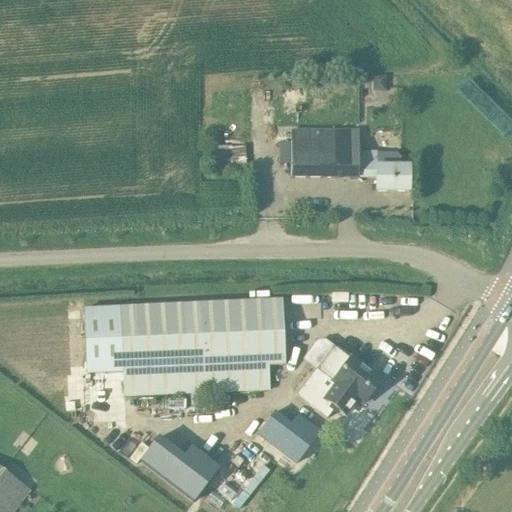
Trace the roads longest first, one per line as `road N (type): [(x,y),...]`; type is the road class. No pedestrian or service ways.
road 1 (unclassified): [(0,266),(387,253),(440,264),(511,302)]
road 2 (secondary): [(511,307),(386,511)]
road 3 (secondary): [(407,511),(511,374)]
